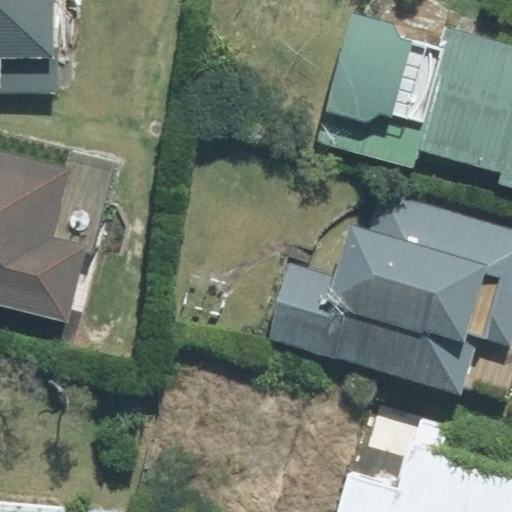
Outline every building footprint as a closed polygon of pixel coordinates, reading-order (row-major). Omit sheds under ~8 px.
[(0,0),(0,87),(65,88),(65,0),(0,0)] [(511,167),(511,37),(463,25),(457,45),(410,33),(413,21),(368,9),(343,103),(432,127),(428,145),(511,167)] [(0,296),(84,317),(103,240),(66,231),(83,163),(0,143),(0,296)] [(511,225),(388,192),(379,223),(366,219),(352,275),(301,261),(281,337),(476,388),(491,330),(511,335),(511,225)] [(511,511),(511,441),(434,420),(417,483),(366,469),(354,511),(511,511)]
